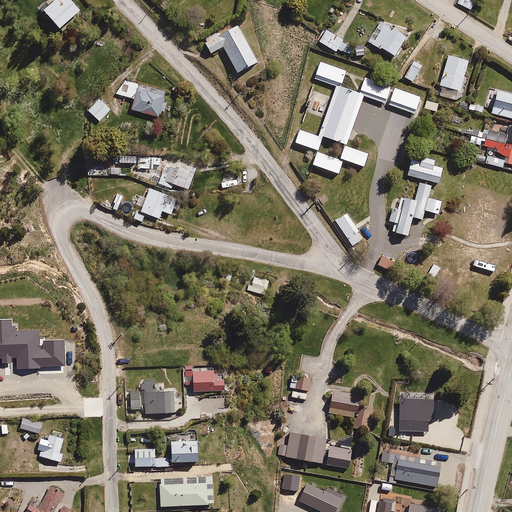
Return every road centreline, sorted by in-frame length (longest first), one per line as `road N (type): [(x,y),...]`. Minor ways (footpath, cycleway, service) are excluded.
road 1 (residential): [(115,511),(108,348),(63,242),(66,214),(84,211),(161,236),(351,269)]
road 2 (residential): [(351,269),(216,101),(118,0)]
road 3 (residential): [(511,350),(351,269)]
road 4 (secondary): [(477,511),(511,365)]
